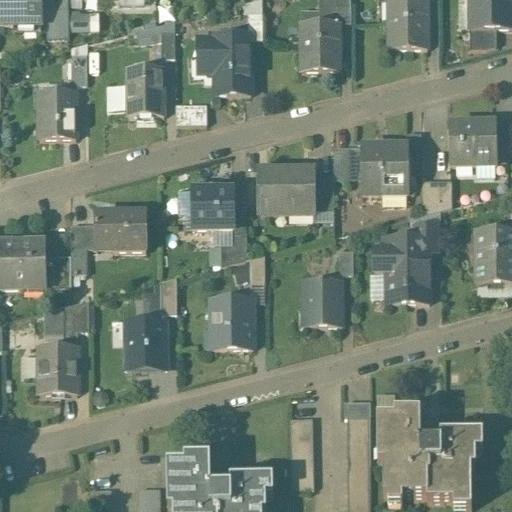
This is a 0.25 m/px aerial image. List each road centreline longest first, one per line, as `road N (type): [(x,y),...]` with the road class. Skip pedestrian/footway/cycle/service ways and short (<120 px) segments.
road 1 (residential): [(511,72),(0,203)]
road 2 (residential): [(511,325),(0,449)]
